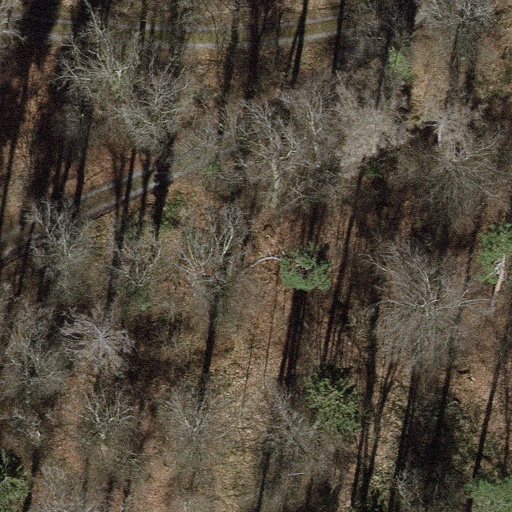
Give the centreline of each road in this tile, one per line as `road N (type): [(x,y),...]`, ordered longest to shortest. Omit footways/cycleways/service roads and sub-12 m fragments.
road 1 (track): [(407,0),(0,246)]
road 2 (track): [(0,13),(147,34),(353,30)]
